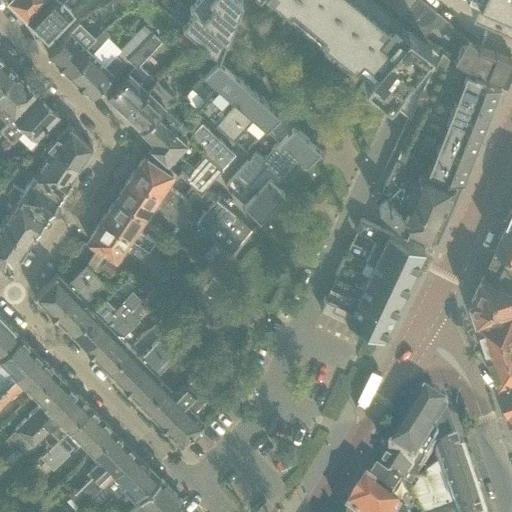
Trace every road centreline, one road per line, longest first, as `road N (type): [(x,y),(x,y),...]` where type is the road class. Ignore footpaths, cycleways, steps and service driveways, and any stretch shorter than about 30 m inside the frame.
road 1 (residential): [(197,485),(264,400),(398,112)]
road 2 (residential): [(10,299),(105,164),(110,143),(99,121),(0,23)]
road 3 (residential): [(197,485),(10,299)]
road 4 (tertiary): [(419,327),(511,135)]
road 5 (tertiary): [(314,511),(419,327)]
road 6 (tertiary): [(511,511),(470,390),(419,327)]
